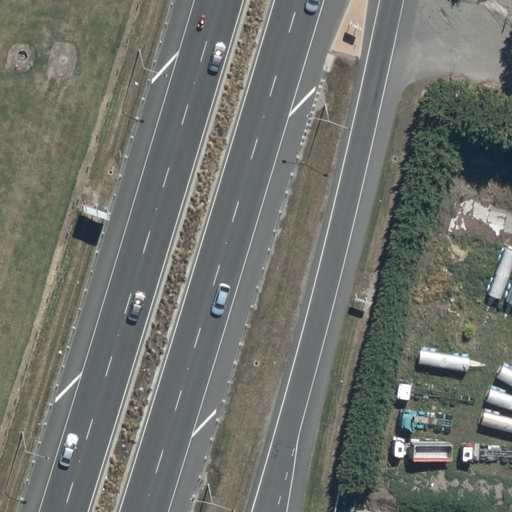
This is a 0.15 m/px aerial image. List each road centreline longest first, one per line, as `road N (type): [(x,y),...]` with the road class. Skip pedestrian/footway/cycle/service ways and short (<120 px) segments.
road 1 (trunk): [(60,511),(217,0)]
road 2 (trunk): [(297,0),(143,511)]
road 3 (trunk): [(390,0),(268,511)]
